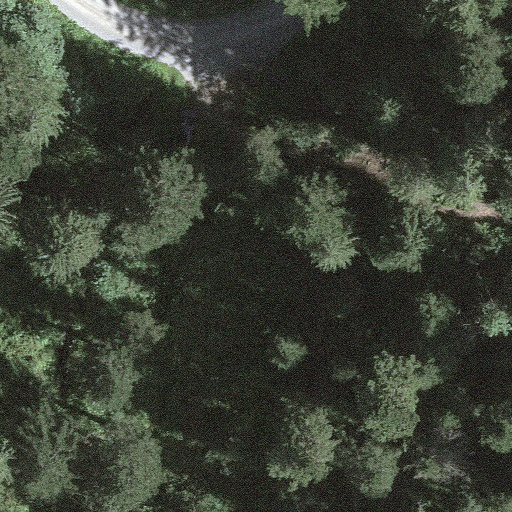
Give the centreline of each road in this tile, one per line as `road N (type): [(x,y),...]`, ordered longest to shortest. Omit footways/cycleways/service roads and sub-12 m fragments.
road 1 (track): [(194,43),(218,108),(268,145),(462,207),(511,201)]
road 2 (unclassified): [(306,0),(246,35),(194,43),(141,33),(76,0)]
